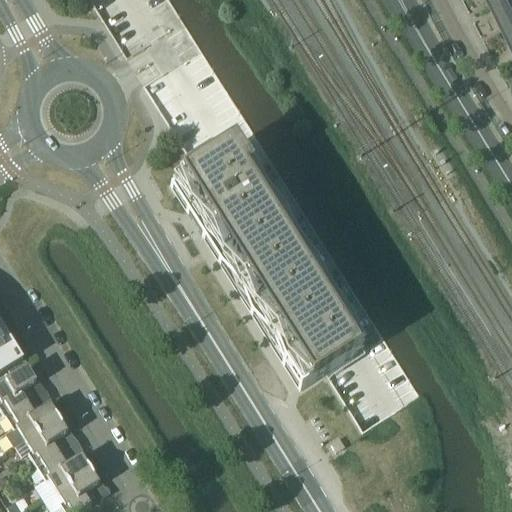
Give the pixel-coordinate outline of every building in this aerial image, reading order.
[(489,3),(493,10),(511,0),(484,0),(486,2),(489,3)] [(511,0),(493,10),(496,16),(495,20),(498,27),(502,28),(503,30),(511,25),(511,0)] [(320,381),(356,359),(244,181),(250,177),(232,149),(227,152),(170,188),(170,189),(299,394),(320,381)] [(0,378),(22,365),(13,350),(10,346),(3,350),(0,345),(0,336),(3,334),(0,330),(0,378)] [(0,414),(4,421),(27,407),(20,396),(35,387),(27,374),(28,374),(26,372),(0,387),(0,414)] [(16,433),(23,444),(58,423),(57,421),(56,421),(48,409),(34,418),(27,407),(4,421),(13,435),(16,433)] [(27,458),(36,472),(59,458),(52,447),(66,438),(59,425),(58,423),(23,444),(31,456),(27,458)] [(48,484),(55,495),(89,474),(88,472),(80,460),(66,469),(59,458),(36,472),(45,486),(48,484)] [(89,474),(55,495),(62,507),(59,509),(60,511),(86,511),(91,509),(83,498),(98,489),(90,476),(91,476),(89,474)]
